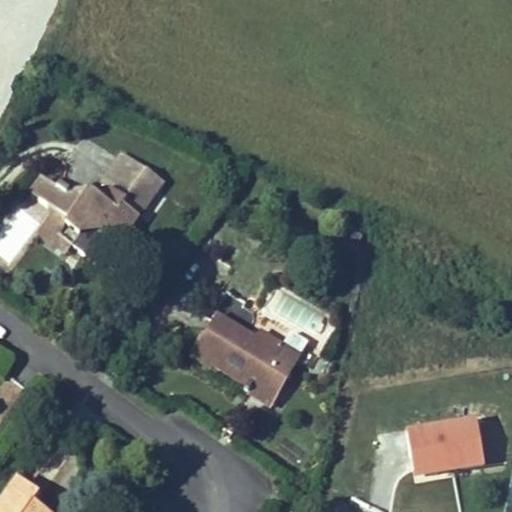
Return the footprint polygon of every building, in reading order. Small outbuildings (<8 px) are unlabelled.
[(125,213),(129,207),(152,173),(125,155),(103,188),(112,195),(104,207),(92,198),(81,213),(66,203),(69,198),(61,192),(58,197),(49,192),(39,207),(50,216),(52,226),(46,235),(77,256),(87,240),(99,236),(128,256),(139,240),(131,235),(140,223),(125,213)] [(77,256),(46,235),(41,243),(72,264),(77,256)] [(262,330),(223,305),(208,329),(205,327),(196,342),(216,354),(219,349),(254,371),(258,365),(273,374),(287,353),(280,349),(290,334),(268,320),(262,330)] [(298,360),(287,353),(273,374),(258,365),(254,371),(251,377),(277,393),(298,360)] [(478,424),(407,434),(413,479),(485,469),(478,424)] [(1,511),(32,511),(36,507),(17,492),(1,511)]
